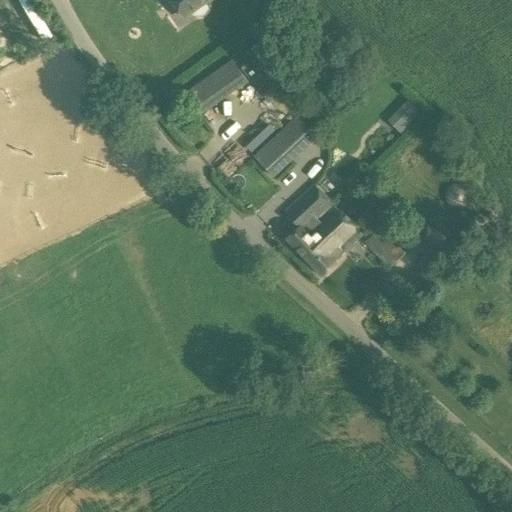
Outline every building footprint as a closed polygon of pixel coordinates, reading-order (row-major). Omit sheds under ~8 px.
[(207,10),(208,7),(209,4),(208,1),(207,0),(171,0),(182,16),(190,10),(193,12),(195,14),(199,14),(202,14),(205,13),(207,10)] [(233,57),(186,89),(200,110),(247,78),(233,57)] [(408,97),(387,117),(400,131),(421,110),(408,97)] [(272,175),(281,166),(278,163),(311,133),(297,117),(255,156),(272,175)] [(332,204),(313,184),(283,211),(298,228),(287,238),(322,275),(333,265),(331,262),(361,234),(333,203),(332,204)] [(388,269),(402,255),(377,229),(363,243),(388,269)]
